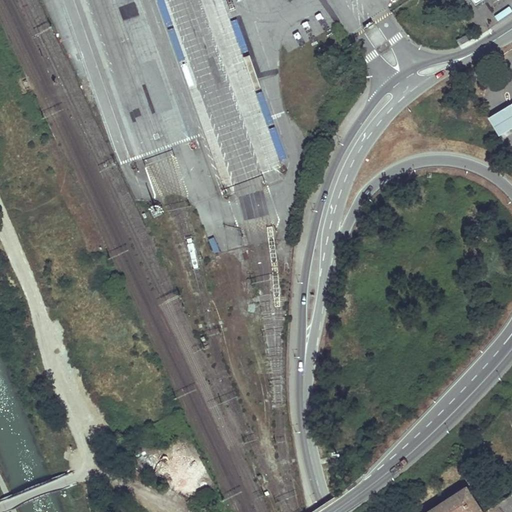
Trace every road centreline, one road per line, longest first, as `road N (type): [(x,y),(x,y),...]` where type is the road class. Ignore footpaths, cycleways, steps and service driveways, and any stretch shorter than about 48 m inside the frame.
road 1 (tertiary): [(511,24),(412,69),(352,128),(313,226),(303,369)]
road 2 (tertiary): [(329,246),(352,174),(380,127),(412,95),(511,36)]
road 3 (unknown): [(73,0),(143,185),(206,203)]
road 4 (secondary): [(329,246),(341,240),(376,182),(416,162),(464,163),(511,193)]
road 5 (unknown): [(215,0),(284,200)]
road 6 (track): [(83,446),(47,411),(0,291)]
road 7 (tertiary): [(328,511),(305,432),(303,369)]
road 8 (tertiary): [(303,369),(329,246)]
road 9 (secondary): [(453,412),(360,491)]
